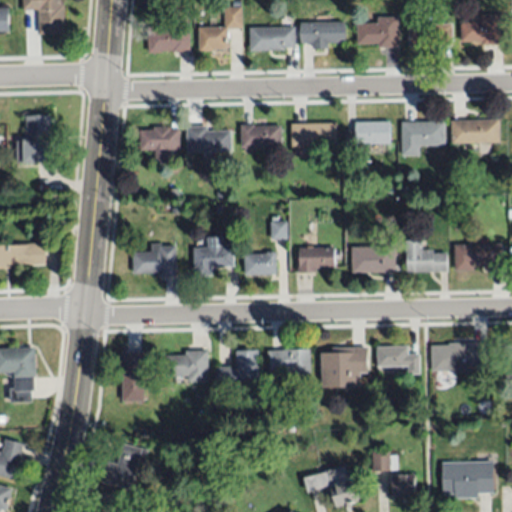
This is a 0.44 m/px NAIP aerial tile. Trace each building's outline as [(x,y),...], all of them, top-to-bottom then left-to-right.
[(60,0),(61,4),(64,4),(65,34),(39,35),(38,10),(23,11),(22,0),(60,0)] [(243,28),(227,29),(229,47),(215,48),(215,51),(199,52),(198,28),(225,26),(223,7),(241,6),(243,28)] [(0,8),(8,8),(9,31),(0,31),(0,8)] [(503,45),(482,45),(482,41),(461,42),(460,21),(481,21),(481,15),(502,15),(503,45)] [(399,47),(378,48),(378,44),(358,45),(357,24),(378,23),(378,18),(398,17),(399,47)] [(345,43),(328,43),(328,49),(312,49),(312,44),(301,43),(300,23),(344,22),(345,43)] [(452,45),(435,45),(435,48),(418,48),(418,45),(409,46),(408,24),(452,24),(452,45)] [(191,52),(173,53),(173,50),(162,51),(162,53),(147,53),(147,28),(190,26),(191,52)] [(296,46),(285,47),(285,50),(250,52),(249,28),(295,26),(296,46)] [(51,134),(53,134),(54,138),(55,138),(56,163),(16,164),(16,140),(26,140),(25,116),(50,115),(51,134)] [(498,143),(451,144),(451,121),(498,120),(498,143)] [(389,143),(370,143),(370,151),(346,151),(345,130),(354,130),(354,122),(389,121),(389,143)] [(444,146),(420,146),(420,155),(402,155),(402,122),(445,122),(444,146)] [(337,146),(291,147),(291,124),(336,123),(337,146)] [(254,127),(281,125),(282,147),(241,150),(240,125),(254,124),(254,127)] [(171,126),(171,129),(179,129),(179,150),(167,150),(167,162),(156,162),(156,151),(141,151),(141,130),(154,130),(154,126),(171,126)] [(208,126),(208,130),(231,130),(232,151),(187,152),(187,126),(208,126)] [(179,186),(179,196),(170,196),(170,186),(179,186)] [(227,186),(227,196),(217,196),(217,186),(227,186)] [(287,222),(287,240),(271,240),(272,221),(287,222)] [(232,245),(233,266),(209,267),(210,276),(194,276),(193,247),(207,247),(206,236),(221,235),(221,242),(228,242),(228,245),(232,245)] [(426,249),(433,249),(433,252),(447,252),(447,272),(406,273),(406,241),(425,240),(426,249)] [(45,263),(30,264),(30,263),(11,264),(11,267),(0,267),(0,243),(10,243),(10,244),(28,244),(45,243),(45,263)] [(160,244),(160,246),(176,246),(176,277),(158,276),(158,273),(134,273),(134,253),(150,253),(151,244),(160,244)] [(502,271),(484,270),(484,265),(474,265),(474,270),(454,271),(454,245),(501,244),(502,271)] [(395,272),(352,273),(351,247),(395,246),(395,272)] [(335,268),(317,268),(317,272),(298,273),(299,267),(299,248),(334,247),(335,268)] [(276,274),(244,275),(243,255),(266,254),(267,252),(276,252),(276,274)] [(0,341),(36,341),(36,392),(33,392),(33,400),(9,400),(9,386),(9,373),(0,373),(0,341)] [(491,370),(449,374),(449,371),(432,372),(430,346),(449,344),(448,344),(489,341),(491,370)] [(511,379),(504,379),(503,344),(511,344),(511,379)] [(408,354),(419,353),(419,374),(408,374),(407,367),(377,368),(376,347),(408,345),(408,354)] [(367,373),(360,374),(361,387),(353,387),(353,391),(337,391),(337,388),(322,388),(321,353),(332,353),(332,348),(366,347),(367,373)] [(311,381),(289,382),(288,370),(270,371),(269,354),(268,354),(268,350),(310,349),(311,381)] [(258,369),(257,369),(257,385),(255,385),(255,390),(242,390),(242,386),(217,386),(216,367),(235,366),(235,351),(258,350),(258,369)] [(145,401),(121,402),(119,352),(143,351),(145,401)] [(207,381),(188,381),(188,376),(165,376),(166,357),(185,356),(185,351),(208,351),(207,381)] [(24,445),(14,481),(0,476),(0,451),(1,452),(4,440),(24,445)] [(148,450),(145,460),(139,459),(131,489),(101,482),(107,461),(118,464),(123,443),(148,450)] [(390,453),(390,455),(397,455),(397,470),(372,470),(372,452),(390,453)] [(494,493),(478,493),(478,498),(454,498),(454,495),(443,495),(442,462),(492,461),(494,493)] [(348,481),(355,479),(360,499),(352,502),(352,505),(344,507),(343,505),(342,506),(342,507),(337,508),(330,485),(308,492),(304,478),(343,466),(348,481)] [(388,472),(376,473),(376,490),(388,490),(388,472)] [(399,475),(406,475),(415,475),(416,495),(410,496),(411,498),(401,498),(401,497),(394,497),(393,482),(389,482),(390,478),(392,478),(392,475),(399,474),(399,475)] [(0,511),(0,486),(12,490),(7,509),(1,508),(0,511)] [(119,499),(115,511),(92,511),(96,494),(119,499)]
